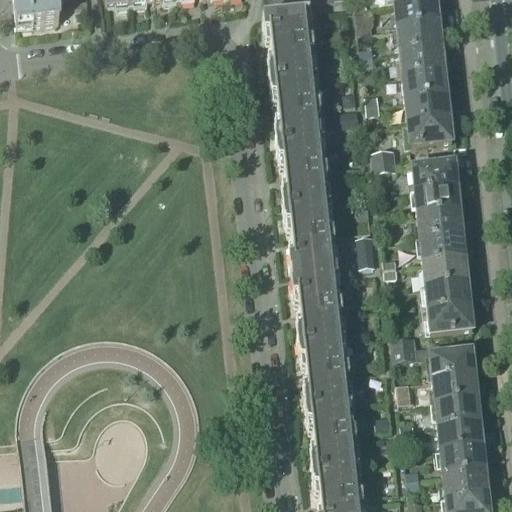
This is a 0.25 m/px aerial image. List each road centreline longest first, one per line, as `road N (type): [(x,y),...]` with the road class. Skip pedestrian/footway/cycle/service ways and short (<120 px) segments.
road 1 (residential): [(279,511),(236,55),(213,45),(0,69)]
road 2 (secondary): [(498,17),(511,150)]
